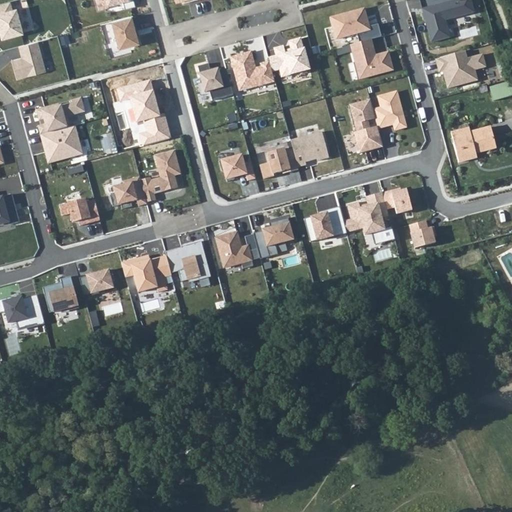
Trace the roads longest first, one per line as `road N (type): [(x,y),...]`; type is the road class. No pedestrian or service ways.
road 1 (residential): [(427,159),(210,216)]
road 2 (residential): [(210,216),(164,44)]
road 3 (residential): [(50,262),(13,113),(0,93)]
road 4 (residential): [(50,262),(210,216)]
road 5 (residential): [(398,0),(436,138),(427,159)]
road 6 (residential): [(164,44),(295,9)]
road 7 (residential): [(427,159),(445,208),(511,196)]
